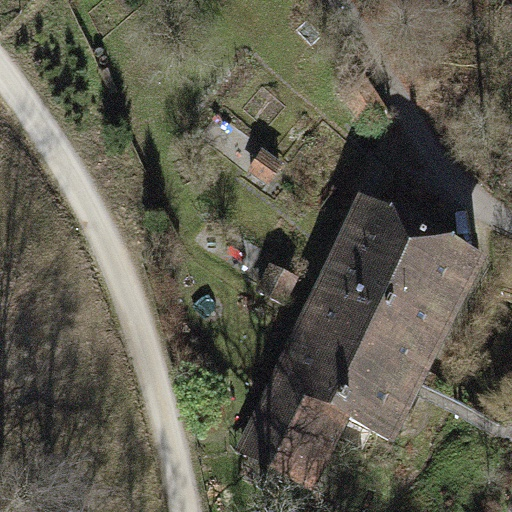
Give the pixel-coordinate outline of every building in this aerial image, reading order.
[(359,80),(340,92),(363,129),(382,117),(359,80)] [(263,152),(250,174),(270,187),(284,165),(263,152)] [(363,210),(345,248),(454,302),(473,264),(363,210)] [(417,377),(454,302),(345,248),(308,323),(417,377)] [(296,279),(275,269),(261,297),(282,307),(296,279)] [(299,339),(262,408),(296,420),(330,442),(342,418),(384,439),(411,387),(417,377),(308,323),(299,339)] [(307,486),(330,442),(296,420),(262,408),(240,452),(307,486)]
